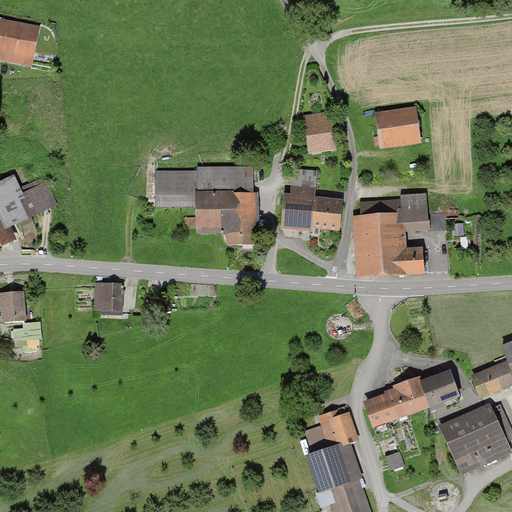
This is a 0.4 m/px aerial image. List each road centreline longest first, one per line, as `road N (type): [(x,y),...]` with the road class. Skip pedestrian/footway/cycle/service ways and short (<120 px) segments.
road 1 (tertiary): [(0,265),(383,289),(511,282)]
road 2 (track): [(511,15),(357,29),(315,48),(284,160)]
